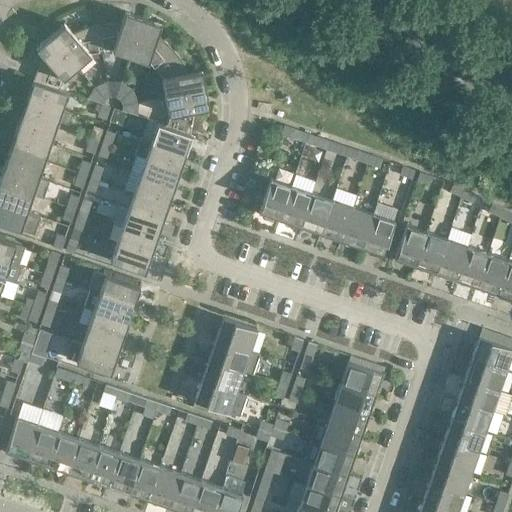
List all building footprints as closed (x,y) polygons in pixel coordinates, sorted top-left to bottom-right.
[(102,23),(95,24),(101,52),(111,49),(129,55),(142,17),(124,11),(120,23),(112,23),(107,23),(102,23)] [(160,23),(142,17),(129,55),(147,62),(154,70),(175,51),(169,46),(165,42),(161,39),(156,35),(160,23)] [(63,23),(49,35),(76,66),(90,54),(101,52),(95,24),(88,26),(83,28),(78,30),(72,33),(63,23)] [(76,66),(49,35),(35,47),(44,57),(39,64),(37,68),(35,73),(32,79),(59,88),(62,78),(76,66)] [(179,57),(175,51),(154,70),(161,78),(164,96),(205,88),(201,70),(188,72),(184,65),(182,61),(179,57)] [(59,88),(32,79),(26,96),(61,108),(67,90),(59,88)] [(109,96),(106,80),(94,86),(104,98),(109,96)] [(120,81),(106,80),(109,96),(115,96),(120,81)] [(132,89),(120,81),(115,96),(120,99),(132,89)] [(104,98),(94,86),(86,98),(101,103),(104,98)] [(208,107),(205,88),(164,96),(168,114),(165,124),(164,125),(191,133),(192,129),(194,121),(195,116),(195,109),(208,107)] [(138,101),(132,89),(120,99),(122,104),(138,101)] [(72,112),(61,108),(26,96),(21,113),(55,125),(66,129),(72,112)] [(137,115),(138,101),(122,104),(122,110),(130,113),(137,115)] [(109,106),(101,103),(97,115),(105,118),(109,106)] [(110,120),(109,121),(125,127),(130,113),(122,110),(114,107),(110,120)] [(55,125),(21,113),(15,130),(49,142),(55,125)] [(157,121),(151,139),(185,151),(191,133),(164,125),(165,124),(157,121)] [(93,125),(89,137),(98,140),(102,127),(93,125)] [(283,125),(280,133),(293,137),(296,129),(283,125)] [(115,132),(106,129),(102,141),(110,144),(115,132)] [(49,142),(15,130),(9,147),(43,159),(49,142)] [(329,140),(316,136),(313,144),(326,149),(329,140)] [(98,140),(89,137),(85,149),(93,152),(98,140)] [(185,151),(151,139),(145,156),(179,168),(185,151)] [(341,144),(329,140),(326,149),(338,153),(341,144)] [(110,144),(102,141),(98,154),(106,156),(110,144)] [(43,159),(9,147),(3,164),(37,176),(43,159)] [(369,154),(357,150),(354,158),(367,163),(369,154)] [(179,168),(145,156),(136,153),(130,170),(173,185),(179,168)] [(382,158),(369,154),(367,163),(379,167),(382,158)] [(82,159),(78,171),(86,174),(90,161),(82,159)] [(103,166),(95,163),(91,175),(99,178),(103,166)] [(49,180),(37,176),(3,164),(0,173),(0,182),(32,193),(43,197),(49,180)] [(414,170),(402,165),(399,174),(411,178),(414,170)] [(173,185),(130,170),(125,187),(133,190),(167,202),(173,185)] [(86,174),(78,171),(73,183),(82,186),(86,174)] [(419,171),(416,179),(428,184),(431,175),(419,171)] [(99,178),(91,175),(86,188),(95,190),(99,178)] [(258,212),(279,219),(291,185),(269,177),(258,212)] [(32,193),(0,182),(0,201),(26,210),(32,193)] [(465,189),(453,183),(449,190),(460,196),(465,189)] [(311,192),(291,185),(279,219),(299,226),(311,192)] [(476,194),(465,189),(460,196),(472,202),(476,194)] [(167,202),(133,190),(127,207),(162,219),(167,202)] [(331,199),(311,192),(299,226),(320,233),(331,199)] [(70,193),(66,205),(74,208),(79,196),(70,193)] [(91,200),(83,197),(79,209),(87,212),(91,200)] [(352,206),(331,199),(320,233),(340,240),(352,206)] [(26,210),(0,201),(0,221),(20,228),(26,210)] [(503,208),(492,203),(488,210),(499,216),(503,208)] [(162,219),(127,207),(119,204),(113,221),(122,224),(156,236),(162,219)] [(74,208),(66,205),(62,217),(70,220),(74,208)] [(372,213),(352,206),(340,240),(361,247),(372,213)] [(511,220),(511,212),(503,208),(499,216),(511,222),(511,220)] [(87,212),(79,209),(75,222),(83,225),(87,212)] [(393,220),(372,213),(361,247),(382,254),(393,220)] [(156,236),(122,224),(116,241),(150,253),(156,236)] [(393,258),(414,265),(426,231),(405,224),(393,258)] [(446,238),(426,231),(414,265),(435,272),(446,238)] [(52,245),(61,248),(65,235),(57,232),(52,245)] [(26,246),(0,237),(0,256),(9,260),(20,264),(26,246)] [(78,240),(69,237),(65,249),(74,252),(78,240)] [(467,245),(446,238),(435,272),(455,279),(467,245)] [(150,253),(116,241),(110,259),(144,271),(150,253)] [(487,252),(467,245),(455,279),(476,286),(487,252)] [(508,259),(487,252),(476,286),(496,293),(508,259)] [(9,260),(0,256),(0,275),(3,277),(9,260)] [(47,259),(43,272),(51,275),(56,262),(47,259)] [(511,260),(508,259),(496,293),(511,298),(511,260)] [(69,267),(60,264),(56,276),(64,279),(69,267)] [(88,287),(99,291),(133,302),(139,285),(94,269),(88,287)] [(51,275),(43,272),(39,284),(47,287),(51,275)] [(64,279),(56,276),(52,288),(60,291),(64,279)] [(133,302),(99,291),(93,308),(127,319),(133,302)] [(36,293),(31,306),(40,309),(44,296),(36,293)] [(57,301),(49,298),(44,310),(53,313),(57,301)] [(40,309),(31,306),(27,318),(36,321),(40,309)] [(127,319),(93,308),(87,325),(121,336),(127,319)] [(53,313),(44,310),(40,322),(49,325),(53,313)] [(222,317),(215,338),(249,350),(256,328),(222,317)] [(121,336),(87,325),(81,342),(116,353),(121,336)] [(23,332),(20,340),(33,344),(33,342),(36,336),(23,332)] [(302,338),(294,335),(290,348),(298,351),(302,338)] [(511,347),(478,336),(471,357),(505,369),(511,348),(511,347)] [(116,353),(81,342),(70,338),(64,356),(109,371),(116,353)] [(249,350),(215,338),(208,358),(242,370),(249,350)] [(33,344),(20,340),(18,348),(30,352),(31,351),(33,344)] [(316,343),(308,340),(304,353),(312,355),(316,343)] [(33,342),(33,344),(31,351),(43,355),(46,347),(33,342)] [(43,355),(31,351),(30,352),(28,359),(40,363),(43,355)] [(10,369),(18,372),(22,360),(14,357),(10,369)] [(505,369),(471,357),(464,377),(498,389),(505,369)] [(242,370),(208,358),(201,379),(235,391),(242,370)] [(348,360),(340,381),(375,393),(382,371),(348,360)] [(77,374),(64,369),(61,378),(74,382),(77,374)] [(282,370),(278,382),(286,385),(291,373),(282,370)] [(89,378),(77,374),(74,382),(86,386),(89,378)] [(305,378),(296,375),(292,387),(300,390),(305,378)] [(498,389),(464,377),(457,398),(491,410),(498,389)] [(7,379),(2,391),(11,394),(15,381),(7,379)] [(235,391),(201,379),(194,400),(228,412),(235,391)] [(375,393),(340,381),(333,401),(368,413),(375,393)] [(286,385),(278,382),(274,395),(282,398),(286,385)] [(117,387),(105,383),(102,392),(115,396),(117,387)] [(130,392),(117,387),(115,396),(127,400),(130,392)] [(300,390),(292,387),(288,399),(296,402),(300,390)] [(11,394),(2,391),(0,397),(0,403),(6,406),(11,394)] [(158,401),(146,397),(143,405),(156,410),(158,401)] [(491,410),(457,398),(450,418),(484,430),(491,410)] [(171,406),(158,401),(156,410),(168,414),(171,406)] [(368,413),(333,401),(326,422),(361,433),(368,413)] [(199,415),(187,411),(184,419),(196,424),(199,415)] [(4,449),(25,457),(37,422),(16,415),(4,449)] [(211,420),(199,415),(196,424),(209,428),(211,420)] [(275,418),(273,424),(272,426),(285,430),(287,422),(275,418)] [(484,430),(450,418),(443,439),(477,450),(484,430)] [(261,420),(258,428),(270,432),(272,426),(273,424),(261,420)] [(58,429),(37,422),(25,457),(46,464),(58,429)] [(361,433),(326,422),(319,442),(354,454),(361,433)] [(227,425),(224,433),(237,437),(240,429),(227,425)] [(272,426),(270,432),(269,434),(282,439),(285,430),(272,426)] [(270,432),(258,428),(255,437),(267,441),(269,434),(270,432)] [(78,436),(58,429),(46,464),(66,471),(78,436)] [(98,443),(78,436),(66,471),(87,478),(98,443)] [(477,450),(443,439),(436,459),(470,471),(477,450)] [(354,454),(319,442),(313,463),(347,474),(354,454)] [(119,450),(98,443),(87,478),(107,485),(119,450)] [(285,453),(271,449),(264,469),(273,472),(278,474),(285,453)] [(139,457),(119,450),(107,485),(128,492),(139,457)] [(160,464),(139,457),(128,492),(148,499),(160,464)] [(470,471),(436,459),(429,480),(463,491),(470,471)] [(347,474),(313,463),(306,483),(340,495),(347,474)] [(180,471),(160,464),(148,499),(168,506),(180,471)] [(273,472),(264,469),(260,481),(268,484),(273,472)] [(189,511),(201,478),(180,471),(168,506),(187,511),(189,511)] [(211,511),(221,485),(201,478),(189,511),(211,511)] [(463,491),(429,480),(422,500),(456,511),(463,491)] [(333,511),(340,495),(306,483),(299,504),(323,511),(333,511)] [(242,493),(221,485),(211,511),(235,511),(242,493)] [(499,490),(495,502),(503,505),(507,493),(499,490)] [(242,493),(235,511),(243,511),(249,496),(242,493)] [(258,511),(263,500),(255,498),(250,510),(256,511),(258,511)] [(456,511),(422,500),(417,511),(456,511)] [(500,511),(503,505),(495,502),(491,511),(500,511)]
